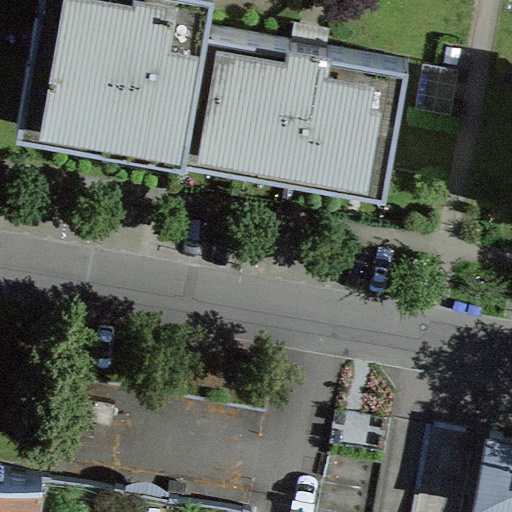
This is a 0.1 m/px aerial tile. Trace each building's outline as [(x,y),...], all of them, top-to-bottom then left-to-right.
[(201,0),(47,0),(46,6),(38,4),(17,122),(111,138),(115,120),(188,133),(208,22),(212,2),(201,0)] [(293,37),(208,22),(188,133),(250,144),(247,163),(337,178),(340,161),(389,169),(409,57),(326,43),(328,28),(296,22),(293,37)] [(511,511),(511,436),(499,434),(499,431),(492,430),(479,504),(505,508),(504,511),(511,511)] [(0,511),(35,511),(43,472),(0,464),(0,511)] [(35,511),(249,511),(250,509),(43,472),(35,511)]
